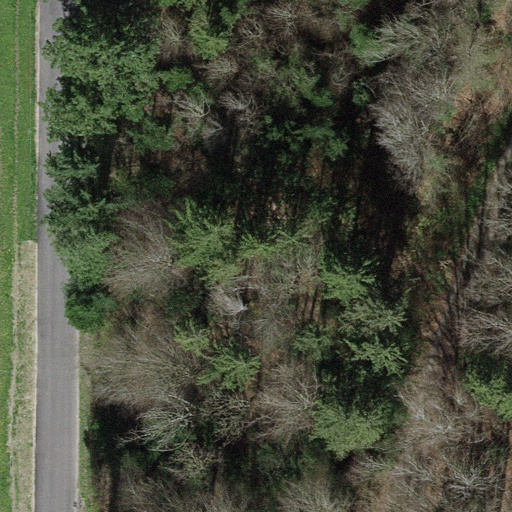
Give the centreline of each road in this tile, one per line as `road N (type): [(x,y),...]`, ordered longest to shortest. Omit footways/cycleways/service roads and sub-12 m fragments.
road 1 (unclassified): [(64,511),(62,0)]
road 2 (track): [(511,155),(427,384),(406,511)]
